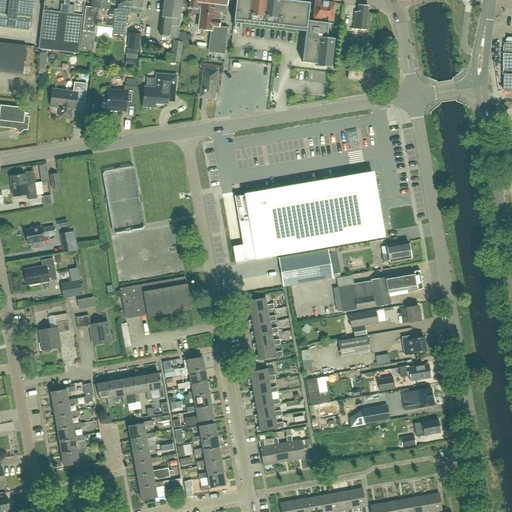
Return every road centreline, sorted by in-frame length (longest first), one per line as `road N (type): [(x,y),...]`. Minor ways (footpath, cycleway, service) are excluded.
road 1 (unclassified): [(486,511),(413,96)]
road 2 (residential): [(249,496),(185,132)]
road 3 (residential): [(185,132),(413,96)]
road 4 (residential): [(41,511),(0,291)]
road 5 (tertiary): [(511,272),(480,85)]
road 6 (residential): [(0,161),(185,132)]
